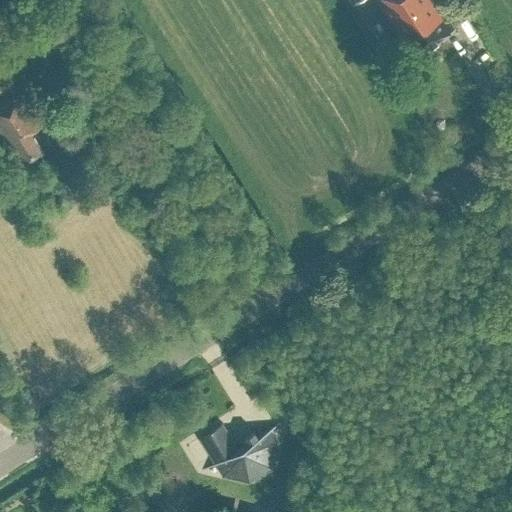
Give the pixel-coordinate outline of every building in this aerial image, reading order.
[(407,39),(415,52),(454,27),(436,0),(377,0),(403,41),(407,39)] [(383,46),(387,51),(395,46),(391,40),(383,46)] [(42,46),(22,58),(43,90),(62,77),(42,46)] [(0,102),(0,129),(22,163),(42,150),(30,131),(41,124),(19,90),(0,102)] [(237,446),(221,421),(199,434),(215,460),(201,468),(202,469),(215,461),(222,472),(249,478),(271,464),(278,438),(271,426),(285,418),(284,417),(257,434),(253,428),(244,434),(248,439),(237,446)]
